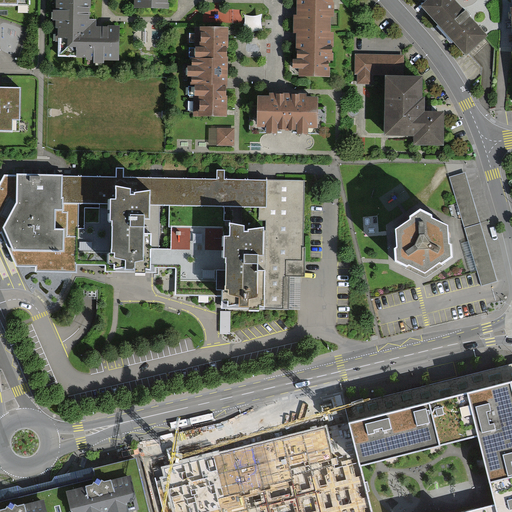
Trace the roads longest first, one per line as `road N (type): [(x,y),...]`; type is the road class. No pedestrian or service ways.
road 1 (residential): [(320,334),(71,385),(33,304),(0,303)]
road 2 (secondary): [(50,439),(351,368)]
road 3 (residential): [(484,146),(444,64),(384,0)]
road 4 (secondary): [(351,368),(511,329)]
road 5 (residential): [(330,196),(320,334)]
